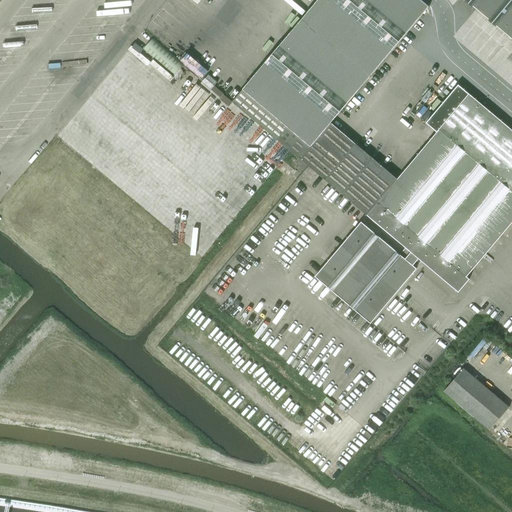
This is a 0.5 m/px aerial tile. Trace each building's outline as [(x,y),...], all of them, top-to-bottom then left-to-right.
[(361,222),(354,229),(315,276),(370,323),(416,268),(412,265),(418,258),(458,292),(469,278),(466,276),(511,222),(511,129),(459,85),(426,124),(436,133),(398,179),(331,123),(429,6),(422,0),(317,0),(232,101),(405,247),(399,254),(361,222)] [(511,0),(467,0),(511,37),(511,0)] [(143,49),(174,75),(182,65),(151,39),(143,49)] [(190,51),(182,59),(200,79),(208,71),(190,51)] [(490,430),(509,407),(464,368),(444,391),(490,430)]
